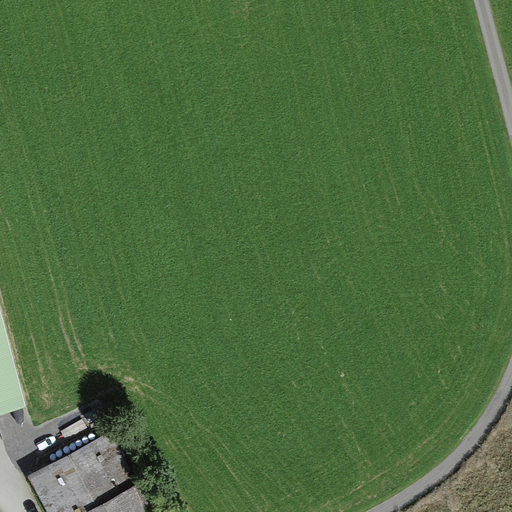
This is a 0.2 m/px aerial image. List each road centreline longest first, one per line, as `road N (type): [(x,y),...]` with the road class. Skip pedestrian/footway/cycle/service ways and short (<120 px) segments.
road 1 (residential): [(511,379),(448,467),(378,511)]
road 2 (residential): [(481,0),(511,120)]
